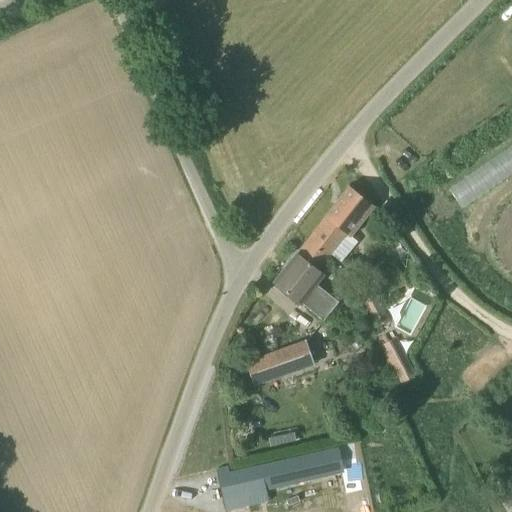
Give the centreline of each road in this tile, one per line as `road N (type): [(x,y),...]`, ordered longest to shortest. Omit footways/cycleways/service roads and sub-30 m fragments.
road 1 (unclassified): [(241,272),(419,51),(475,0)]
road 2 (unclassified): [(241,272),(115,0)]
road 3 (unclassified): [(154,511),(241,272)]
